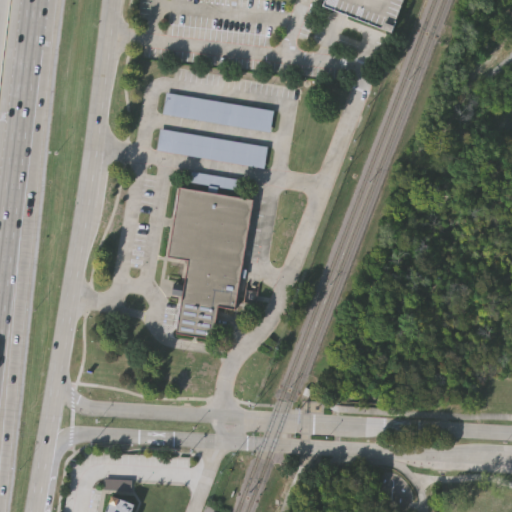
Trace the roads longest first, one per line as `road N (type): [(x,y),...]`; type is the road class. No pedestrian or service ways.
road 1 (secondary): [(28,511),(111,0)]
road 2 (tertiary): [(37,463),(78,432),(511,457)]
road 3 (motorway): [(0,490),(23,246),(16,158)]
road 4 (tertiary): [(255,416),(99,408),(60,387),(54,359)]
road 5 (motorway): [(16,158),(35,0)]
road 6 (tertiary): [(511,428),(356,421)]
road 7 (motorway): [(0,287),(16,158)]
